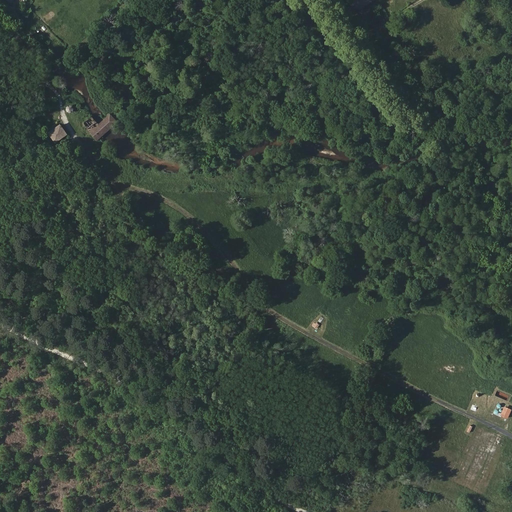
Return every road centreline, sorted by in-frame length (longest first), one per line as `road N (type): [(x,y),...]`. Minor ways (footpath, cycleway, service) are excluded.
road 1 (track): [(511,436),(274,313),(192,218),(90,163),(44,78)]
road 2 (track): [(0,320),(101,368),(300,511)]
road 3 (track): [(0,159),(25,87),(51,74),(126,0)]
